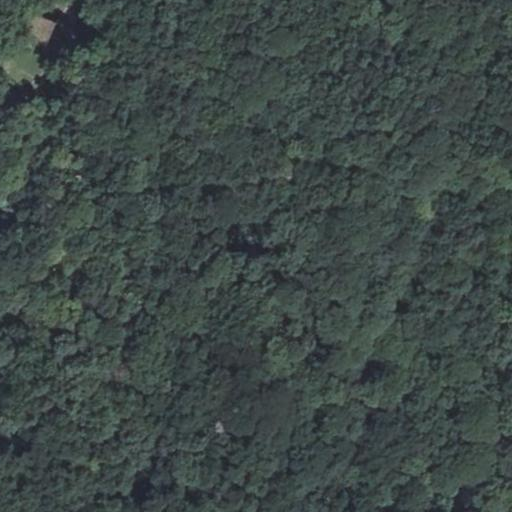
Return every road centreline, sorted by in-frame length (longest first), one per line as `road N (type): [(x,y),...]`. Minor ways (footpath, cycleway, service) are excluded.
road 1 (track): [(492,0),(418,195),(315,511)]
road 2 (track): [(57,154),(123,0)]
road 3 (track): [(0,268),(57,154)]
